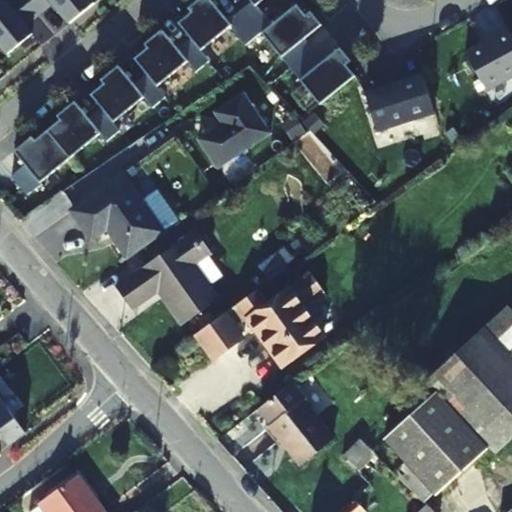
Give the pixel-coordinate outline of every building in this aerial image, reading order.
[(26,26),(40,15),(27,0),(7,0),(6,1),(5,0),(2,0),(0,2),(0,44),(8,54),(33,34),(26,26)] [(27,0),(40,15),(54,4),(70,23),(94,3),(91,0),(27,0)] [(246,46),(259,35),(240,12),(229,21),(210,0),(198,0),(188,8),(191,12),(178,23),(201,51),(230,27),(246,46)] [(257,5),(262,0),(250,0),(253,3),(240,12),(259,35),(262,33),(273,24),(257,5)] [(262,33),(291,69),(314,50),(305,39),(322,25),(311,11),(306,15),(297,4),(273,24),(262,33)] [(511,77),(511,36),(506,26),(492,34),(494,37),(465,52),(486,91),(511,77)] [(210,61),(201,51),(191,39),(178,49),(162,29),(144,44),(148,48),(135,59),(148,74),(158,86),(188,62),(196,73),(210,61)] [(291,69),(321,105),(355,76),(347,65),(351,61),(340,48),(323,61),(314,50),(291,69)] [(166,97),(158,86),(148,74),(135,85),(119,66),(101,80),(104,84),(91,95),(102,108),(114,122),(144,98),(152,108),(166,97)] [(435,113),(423,75),(366,93),(378,131),(435,113)] [(213,131),(199,140),(218,169),(271,134),(244,93),(215,113),(223,124),(220,126),(222,128),(217,132),(213,131)] [(121,131),(114,122),(102,108),(89,119),(75,102),(58,116),(61,120),(48,131),(70,158),(100,133),(107,142),(121,131)] [(305,132),(295,116),(286,121),(296,137),(305,132)] [(70,158),(48,131),(36,141),(32,137),(15,152),(26,165),(12,176),(28,195),(43,185),(41,182),(70,158)] [(108,230),(129,260),(166,233),(123,174),(72,211),(93,240),(108,230)] [(158,291),(182,325),(219,299),(195,264),(212,253),(196,230),(116,287),(132,310),(158,291)] [(257,290),(195,335),(213,359),(242,338),(235,328),(247,319),(282,367),(325,336),(303,307),(324,292),(310,273),(267,304),(257,290)] [(484,327),(501,346),(511,335),(511,312),(507,306),(484,327)] [(511,358),(501,346),(484,327),(426,378),(438,390),(489,444),(496,451),(511,436),(511,358)] [(330,441),(288,386),(259,409),(270,424),(268,426),(298,465),(330,441)] [(489,444),(438,390),(387,438),(439,492),(489,444)] [(9,445),(26,433),(0,397),(0,440),(4,437),(9,445)] [(374,455),(358,440),(340,457),(355,474),(374,455)] [(96,491),(83,474),(44,502),(51,511),(107,511),(93,493),(96,491)] [(460,511),(465,509),(448,488),(425,506),(431,511),(460,511)] [(365,511),(370,508),(357,497),(339,511),(365,511)]
